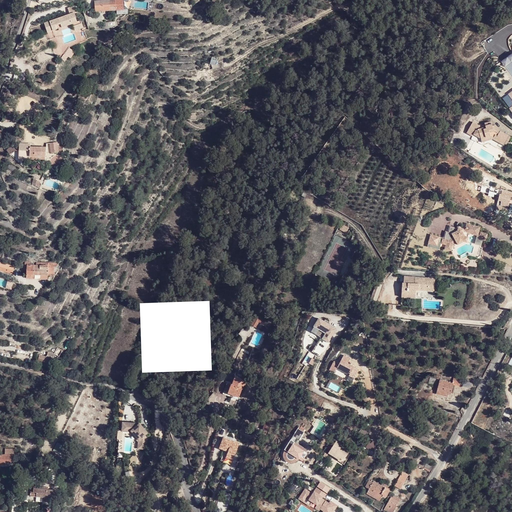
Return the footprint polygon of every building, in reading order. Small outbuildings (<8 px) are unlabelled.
[(117,9),(115,0),(107,0),(95,2),(96,12),(117,9)] [(74,12),(44,23),(47,33),(77,22),(74,12)] [(87,94),(81,91),(72,110),(79,113),(87,94)] [(499,142),(503,145),(504,143),(508,136),(500,131),(499,133),(493,129),(492,126),(491,121),(478,124),(472,121),(466,132),(472,136),(476,131),(479,130),(481,139),(486,138),(486,136),(491,135),(493,137),(493,139),(499,142)] [(57,150),(63,149),(63,145),(57,146),(57,142),(50,143),(51,153),(58,153),(57,150)] [(30,144),(25,144),(25,151),(29,151),(29,156),(45,157),(46,157),(46,148),(30,147),(30,144)] [(497,206),(508,208),(511,197),(511,196),(511,192),(501,189),(497,206)] [(448,245),(447,247),(453,248),(454,245),(458,243),(466,238),(468,238),(469,233),(479,236),(480,228),(468,225),(466,231),(464,230),(464,229),(460,228),(460,229),(452,227),(450,233),(448,232),(446,238),(445,238),(443,243),(448,245)] [(483,249),(476,247),(474,254),(470,253),(470,256),(469,257),(479,258),(481,256),(483,249)] [(46,274),(47,274),(47,265),(44,265),(44,262),(36,262),(36,265),(32,265),(27,264),(26,274),(34,274),(46,274)] [(0,270),(12,274),(14,267),(0,263),(0,270)] [(282,274),(290,280),(293,275),(286,269),(282,274)] [(416,289),(434,290),(435,279),(434,279),(434,276),(428,276),(428,277),(404,276),(404,281),(402,281),(401,296),(415,297),(416,289)] [(259,321),(263,324),(266,319),(257,315),(252,325),(256,327),(259,321)] [(352,353),(346,349),(337,365),(350,372),(348,374),(354,377),(361,364),(350,357),(352,353)] [(38,360),(52,363),(53,358),(39,354),(38,360)] [(235,393),(239,395),(243,385),(245,386),(246,382),(241,380),(242,379),(235,376),(232,385),(226,383),(222,393),(229,396),(230,394),(234,395),(235,393)] [(454,384),(459,386),(462,377),(454,376),(452,384),(440,380),(437,393),(448,396),(448,393),(451,394),(454,384)] [(123,422),(122,426),(130,428),(142,442),(141,448),(146,449),(149,432),(141,423),(123,422)] [(130,428),(122,426),(122,431),(129,432),(138,442),(137,447),(141,448),(142,442),(130,428)] [(358,432),(364,436),(368,431),(362,426),(358,432)] [(293,434),(297,437),(299,439),(304,431),(298,427),(293,434)] [(221,459),(226,461),(227,458),(233,460),(239,441),(222,436),(219,447),(224,449),(221,459)] [(328,452),(340,461),(345,454),(346,455),(349,451),(341,446),(344,442),(338,438),(328,452)] [(371,438),(366,445),(373,451),(378,444),(371,438)] [(300,456),(303,458),(305,455),(303,453),(304,451),(302,450),(298,447),(296,450),(291,446),(292,444),(293,443),(289,441),(284,449),(287,451),(286,452),(285,453),(285,454),(285,455),(286,457),(287,458),(288,459),(289,460),(291,460),(292,459),(293,459),(294,458),(295,457),(295,456),(298,458),(300,456)] [(362,449),(373,456),(375,452),(365,445),(362,449)] [(9,463),(14,463),(14,455),(0,454),(0,464),(9,465),(9,463)] [(395,484),(401,487),(407,478),(401,474),(395,484)] [(369,489),(382,496),(383,493),(387,495),(391,487),(382,483),(375,479),(374,480),(370,478),(367,485),(370,487),(369,489)] [(332,511),(337,504),(322,496),(323,494),(313,489),(312,491),(304,487),(298,499),(322,511),(321,511),(332,511)] [(56,503),(57,491),(55,491),(53,490),(47,489),(32,488),(31,496),(46,498),(45,502),(56,503)] [(382,496),(369,489),(368,491),(381,498),(382,496)] [(385,506),(393,511),(402,498),(397,495),(397,496),(394,493),(385,506)]
